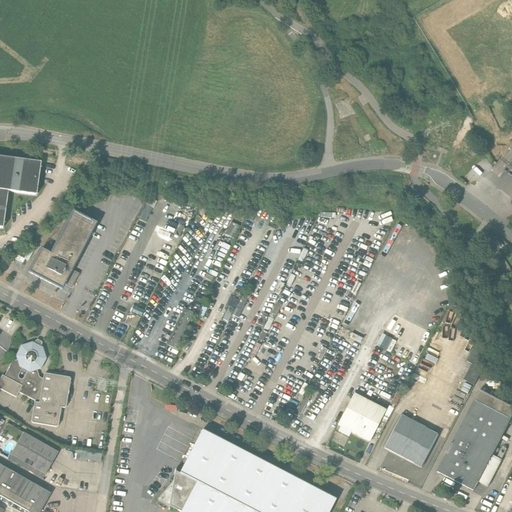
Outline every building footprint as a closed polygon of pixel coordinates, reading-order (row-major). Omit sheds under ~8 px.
[(41,165),(0,158),(0,229),(2,230),(8,193),(37,197),(41,165)] [(147,220),(154,207),(147,203),(140,217),(147,220)] [(30,272),(62,289),(97,223),(74,211),(52,254),(42,249),(30,272)] [(236,237),(240,224),(231,221),(227,234),(236,237)] [(290,274),(285,285),(290,287),(295,276),(290,274)] [(401,310),(399,314),(418,323),(419,320),(430,325),(433,317),(403,303),(406,297),(400,294),(394,307),(401,310)] [(241,297),(232,315),(238,318),(247,300),(241,297)] [(277,303),(271,314),(275,316),(281,305),(277,303)] [(131,313),(126,324),(130,326),(135,315),(140,318),(144,311),(133,305),(129,312),(131,313)] [(184,309),(166,345),(177,351),(179,348),(195,314),(184,309)] [(140,318),(135,315),(130,326),(135,329),(140,318)] [(269,318),(263,328),(268,331),(273,320),(269,318)] [(404,357),(410,343),(384,331),(377,345),(404,357)] [(18,393),(35,402),(32,422),(33,424),(57,428),(58,426),(61,408),(65,409),(66,408),(71,380),(70,378),(46,374),(44,376),(43,380),(39,378),(37,371),(40,370),(46,359),(42,348),(32,343),(21,347),(16,357),(17,361),(12,363),(4,378),(2,377),(0,380),(0,389),(16,398),(18,393)] [(467,360),(473,363),(465,379),(473,383),(487,356),(473,349),(467,360)] [(511,407),(480,391),(437,473),(473,491),(511,416),(511,407)] [(353,394),(337,425),(369,442),(385,410),(353,394)] [(401,416),(384,448),(422,468),(439,436),(401,416)] [(333,441),(344,444),(348,432),(336,429),(333,441)] [(328,511),(335,500),(201,430),(178,474),(174,471),(172,483),(158,500),(180,511),(179,511),(328,511)] [(9,460),(43,479),(58,452),(24,433),(9,460)] [(78,458),(102,462),(103,453),(79,450),(78,458)] [(0,464),(0,495),(29,511),(40,511),(51,494),(0,464)] [(54,471),(48,482),(54,486),(57,481),(65,485),(68,479),(54,471)]
